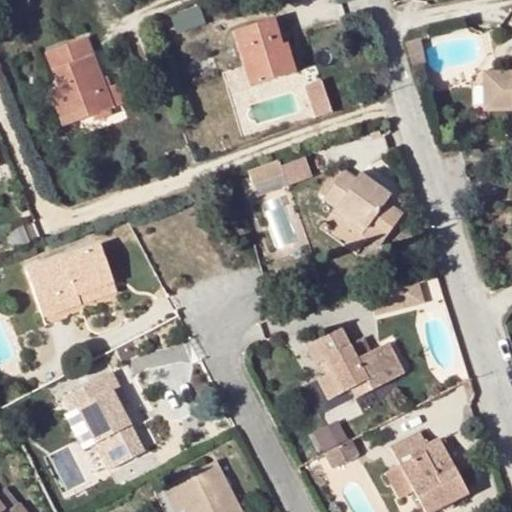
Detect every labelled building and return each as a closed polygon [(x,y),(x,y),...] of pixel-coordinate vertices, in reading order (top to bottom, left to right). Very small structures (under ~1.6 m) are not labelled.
[(272,19),(232,32),(243,66),(253,63),(259,83),(294,72),(288,52),(283,54),(280,46),(272,19)] [(408,40),(405,41),(412,65),(423,63),(419,37),(408,40)] [(70,102),(77,120),(110,107),(83,38),(46,52),(59,87),(66,104),(70,102)] [(253,63),(243,66),(250,85),(259,83),(253,63)] [(511,69),(491,69),(491,78),(490,107),(511,107),(511,69)] [(490,107),(491,78),(483,78),(482,107),(490,107)] [(324,81),(309,85),(318,118),(333,114),(324,81)] [(66,104),(59,87),(49,90),(63,125),(77,120),(70,102),(66,104)] [(280,157),(249,169),(254,181),(284,171),(280,157)] [(356,165),(349,174),(356,179),(360,174),(362,171),(356,165)] [(284,171),(254,181),(258,193),(288,183),(284,171)] [(356,179),(349,174),(344,171),(324,197),(336,206),(349,217),(344,224),(359,236),(368,225),(384,237),(399,218),(383,205),(390,197),(360,174),(356,179)] [(330,213),(344,224),(349,217),(336,206),(330,213)] [(375,249),(384,237),(368,225),(359,236),(365,242),(375,249)] [(99,245),(26,272),(42,317),(81,303),(78,292),(111,280),(99,245)] [(433,262),(421,265),(424,276),(437,273),(433,262)] [(419,278),(369,290),(374,309),(423,296),(419,278)] [(78,292),(81,303),(115,290),(111,280),(78,292)] [(314,365),(320,362),(325,359),(331,372),(326,374),(317,378),(328,400),(349,389),(367,380),(371,389),(385,382),(370,352),(356,359),(350,346),(340,328),(304,345),(314,365)] [(364,338),(350,346),(356,359),(370,352),(364,338)] [(387,343),(370,352),(385,382),(402,373),(387,343)] [(325,359),(320,362),(326,374),(331,372),(325,359)] [(144,450),(122,408),(117,398),(124,394),(112,371),(61,398),(69,414),(77,409),(108,468),(144,450)] [(354,398),(371,389),(367,380),(349,389),(354,398)] [(129,404),(124,394),(117,398),(122,408),(129,404)] [(390,447),(400,465),(414,491),(425,511),(434,511),(468,494),(438,438),(426,445),(418,432),(390,447)] [(351,441),(334,450),(342,464),(359,456),(351,441)] [(334,450),(326,454),(333,469),(342,464),(334,450)] [(240,511),(215,462),(171,484),(184,510),(184,511),(240,511)] [(398,499),(414,491),(400,465),(384,473),(398,499)] [(173,511),(179,511),(184,510),(171,484),(162,489),(173,511)] [(0,505),(5,511),(8,511),(16,505),(4,489),(0,492),(0,505)] [(0,511),(25,511),(19,503),(16,505),(8,511),(5,511),(0,505),(0,511)]
